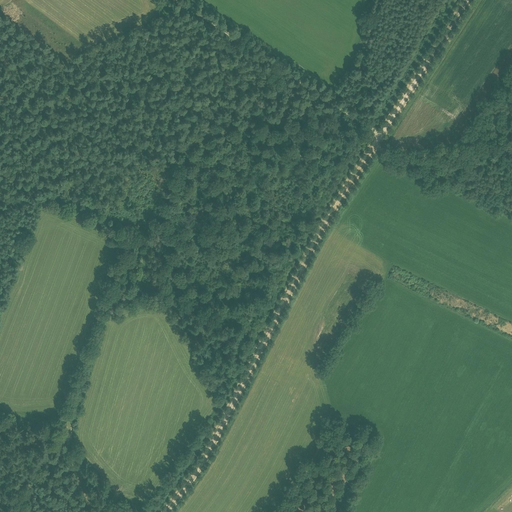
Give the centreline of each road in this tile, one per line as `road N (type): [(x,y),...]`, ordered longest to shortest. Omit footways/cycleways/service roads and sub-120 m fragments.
road 1 (track): [(469,0),(334,208),(206,453),(166,511)]
road 2 (track): [(0,205),(94,161),(263,122),(346,112)]
road 3 (track): [(380,134),(181,0)]
